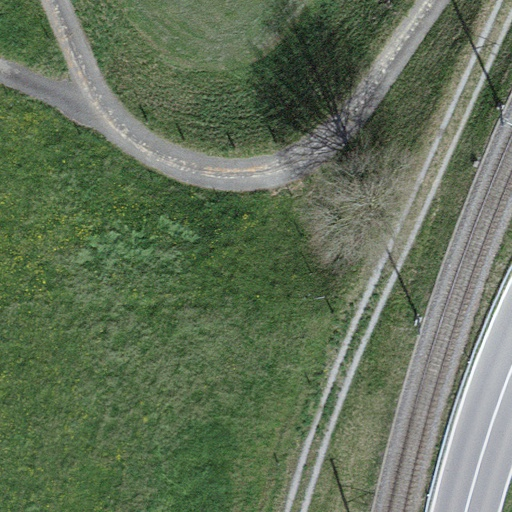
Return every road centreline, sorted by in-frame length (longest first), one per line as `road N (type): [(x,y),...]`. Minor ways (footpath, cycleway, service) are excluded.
road 1 (track): [(510,0),(358,331),(294,511)]
road 2 (track): [(434,0),(345,123),(300,163),(241,177),(186,171),(141,150),(106,121),(53,0)]
road 3 (secondary): [(511,370),(466,511)]
